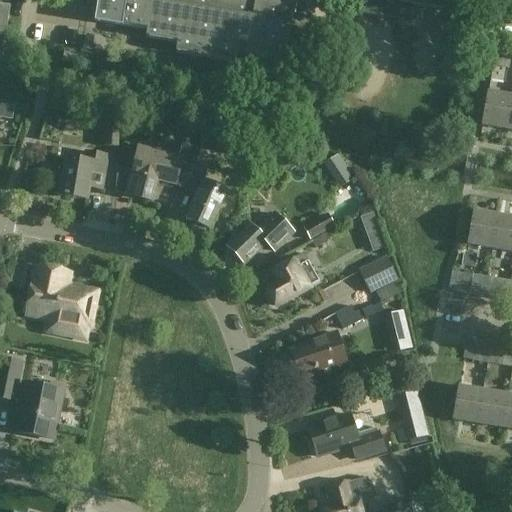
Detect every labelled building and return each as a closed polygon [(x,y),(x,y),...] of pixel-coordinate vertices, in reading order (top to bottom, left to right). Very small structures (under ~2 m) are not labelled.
[(0,0),(0,49),(4,50),(10,6),(0,4),(0,0)] [(98,0),(95,24),(123,28),(123,26),(147,30),(146,38),(178,43),(176,54),(234,63),(236,53),(286,61),(295,0),(98,0)] [(409,21),(411,5),(462,13),(463,0),(348,0),(347,11),(409,21)] [(88,58),(81,56),(64,53),(62,62),(86,67),(88,58)] [(495,54),(493,65),(509,68),(511,56),(495,54)] [(482,127),(506,131),(511,99),(511,96),(488,93),(482,127)] [(15,107),(0,104),(0,118),(12,121),(15,107)] [(105,116),(104,147),(119,148),(120,117),(105,116)] [(187,133),(185,141),(195,144),(198,136),(187,133)] [(175,185),(185,190),(196,163),(200,149),(182,144),(178,159),(139,149),(133,172),(118,168),(116,192),(152,201),(157,180),(175,185)] [(64,178),(59,177),(56,195),(87,200),(89,187),(103,190),(108,157),(85,153),(84,162),(67,159),(64,178)] [(208,166),(196,163),(185,190),(197,195),(186,220),(194,224),(193,227),(204,232),(206,229),(209,231),(227,190),(204,180),(208,166)] [(357,189),(343,191),(345,204),(359,202),(357,189)] [(468,246),(493,250),(498,216),(474,212),(468,246)] [(232,236),(235,239),(227,246),(245,264),(266,244),(274,252),(293,233),(274,214),(257,232),(247,222),(232,236)] [(373,215),(361,219),(374,255),(386,250),(373,215)] [(334,227),(328,216),(304,230),(310,241),(334,227)] [(511,218),(498,216),(493,250),(511,253),(511,218)] [(386,257),(358,271),(370,295),(398,281),(386,257)] [(269,274),(274,283),(266,288),(268,292),(269,298),(273,302),(276,307),(319,282),(307,261),(298,266),(295,260),(269,274)] [(96,293),(79,289),(79,292),(66,290),(69,274),(36,267),(27,314),(47,319),(44,335),(66,340),(67,335),(84,338),(86,327),(89,327),(96,293)] [(469,296),(473,276),(451,272),(448,292),(459,294),(469,296)] [(511,283),(511,281),(501,280),(497,301),(509,303),(511,283)] [(397,283),(376,293),(381,304),(402,294),(397,283)] [(342,331),(364,321),(359,312),(355,314),(351,306),(334,315),(342,331)] [(367,320),(376,316),(372,308),(363,313),(367,320)] [(442,341),(461,341),(461,328),(442,329),(442,341)] [(292,352),(295,364),(294,368),(295,371),(299,374),(300,378),(333,367),(335,371),(347,367),(336,334),(312,342),(313,345),(292,352)] [(461,368),(470,369),(475,341),(466,339),(461,368)] [(502,366),(511,367),(511,346),(505,346),(502,366)] [(64,392),(24,384),(23,386),(18,385),(22,364),(1,360),(0,364),(0,398),(14,401),(16,395),(21,396),(20,403),(23,404),(17,433),(50,439),(56,410),(60,411),(64,392)] [(453,422),(477,426),(483,392),(459,388),(453,422)] [(429,437),(418,392),(396,397),(407,442),(429,437)] [(502,430),(507,396),(483,392),(477,426),(502,430)] [(502,430),(511,431),(511,396),(507,396),(502,430)] [(312,441),(310,445),(312,452),(316,454),(317,458),(352,447),(356,460),(384,451),(377,429),(356,435),(350,415),(308,429),(312,441)] [(366,477),(381,473),(377,458),(362,462),(366,477)] [(332,506),(326,508),(323,511),(370,511),(366,497),(372,495),(367,478),(327,489),(332,506)] [(382,511),(411,511),(409,500),(381,508),(382,511)]
